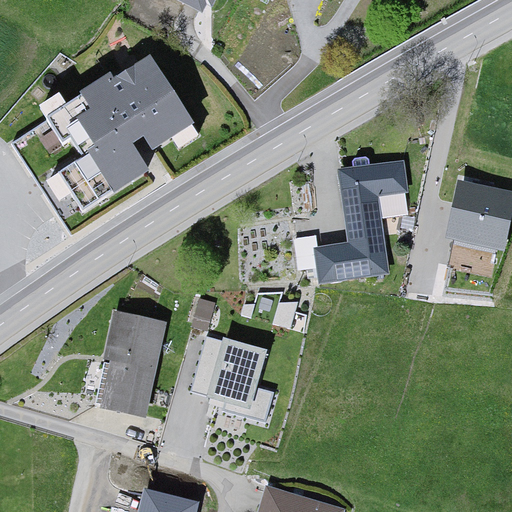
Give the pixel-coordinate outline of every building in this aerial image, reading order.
[(182,0),(200,9),(205,1),(211,4),(212,0),(182,0)] [(190,121),(149,58),(14,145),(64,221),(144,169),(126,142),(143,131),(153,146),(190,121)] [(408,191),(403,158),(337,167),(347,240),(312,245),(317,282),(388,272),(378,195),(408,191)] [(511,204),(511,189),(458,177),(445,235),(502,248),(511,204)] [(299,269),(309,269),(309,238),(298,239),(299,269)] [(168,319),(119,310),(102,408),(150,417),(168,319)] [(274,349),(204,330),(188,390),(216,398),(212,413),(268,427),(278,390),(264,386),(274,349)] [(350,511),(352,508),(269,486),(262,511),(350,511)] [(192,511),(194,505),(147,492),(141,511),(192,511)]
